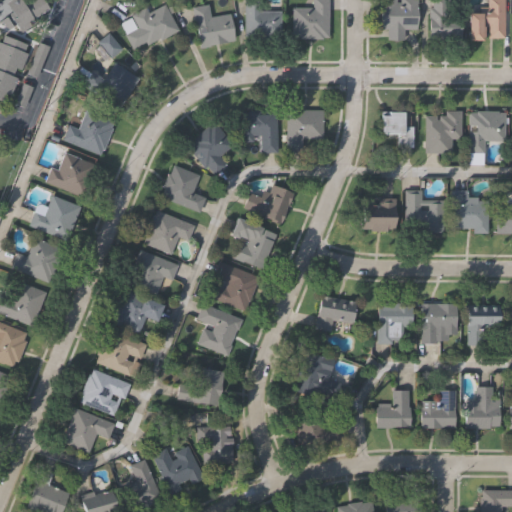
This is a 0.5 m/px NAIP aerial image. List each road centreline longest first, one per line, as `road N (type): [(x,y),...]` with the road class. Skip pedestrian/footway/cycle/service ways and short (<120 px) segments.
road 1 (residential): [(511,76),(256,74),(226,78),(173,106),(137,156),(0,501)]
road 2 (residential): [(278,484),(264,441),(262,380),(348,140),(354,0)]
road 3 (residential): [(511,463),(346,467),(278,484),(216,511)]
road 4 (residential): [(511,268),(365,267),(311,251)]
